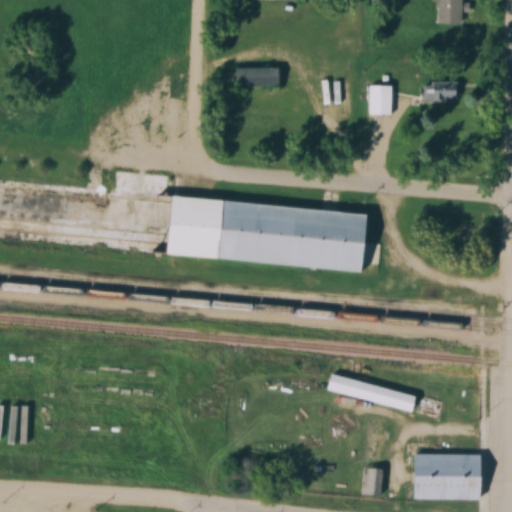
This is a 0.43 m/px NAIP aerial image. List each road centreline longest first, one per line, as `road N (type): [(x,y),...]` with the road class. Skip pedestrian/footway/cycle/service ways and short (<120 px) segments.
road 1 (residential): [(511,202),(204,173)]
road 2 (residential): [(261,511),(0,487)]
road 3 (residential): [(204,173),(207,0)]
